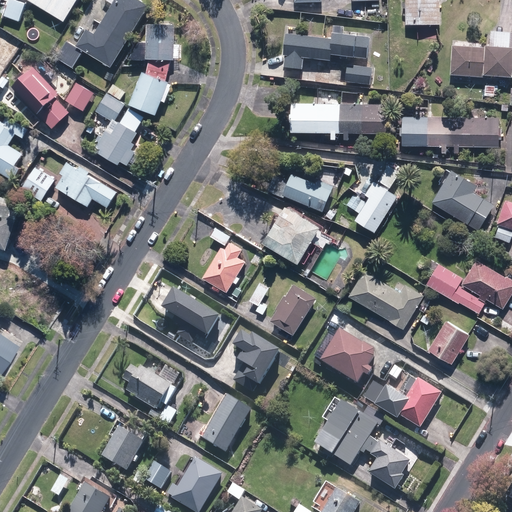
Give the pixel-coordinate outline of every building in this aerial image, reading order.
[(12,0),(10,0),(5,17),(20,22),(26,4),(12,0)] [(25,0),(64,24),(79,0),(25,0)] [(67,41),(56,59),(73,70),(84,52),(112,69),(150,8),(136,0),(110,0),(115,3),(95,35),(86,30),(76,46),(67,41)] [(405,0),(406,26),(441,25),(440,0),(405,0)] [(143,73),(130,106),(157,117),(170,83),(167,82),(171,62),(175,62),(176,24),(147,23),(146,61),(149,61),(146,75),(143,73)] [(287,33),(283,68),(303,70),(304,58),(332,62),(332,56),(368,61),(371,38),(343,35),(344,27),(333,25),(331,38),(287,33)] [(490,48),(452,46),(450,77),(511,81),(511,33),(491,32),(490,48)] [(373,68),(348,66),(346,83),(371,86),(373,68)] [(34,68),(12,88),(53,131),(71,113),(57,98),(60,95),(34,68)] [(412,84),(418,92),(427,86),(421,78),(412,84)] [(76,83),(65,101),(84,113),(95,95),(76,83)] [(486,102),(492,102),(492,98),(495,98),(495,86),(485,85),(484,97),(486,97),(486,102)] [(107,94),(96,112),(115,123),(126,105),(107,94)] [(389,105),(292,104),(292,134),(389,135),(389,105)] [(500,119),(402,118),(402,148),(500,149),(500,119)] [(99,144),(95,152),(119,166),(121,163),(128,167),(137,154),(133,151),(136,146),(132,144),(138,134),(119,122),(112,134),(105,130),(97,143),(99,144)] [(0,173),(16,182),(24,169),(18,166),(25,154),(11,146),(18,134),(0,123),(0,173)] [(118,193),(68,163),(61,175),(64,177),(57,190),(88,208),(93,200),(109,209),(118,193)] [(34,167),(21,189),(43,203),(56,181),(34,167)] [(452,171),(432,204),(479,232),(495,205),(474,192),(478,186),(452,171)] [(275,175),(267,192),(325,217),(338,188),(318,180),(316,184),(293,174),(290,182),(275,175)] [(355,222),(375,234),(398,197),(374,182),(365,197),(369,200),(355,222)] [(15,202),(0,197),(0,249),(8,252),(17,219),(10,217),(15,202)] [(511,203),(505,201),(497,225),(511,230),(511,254),(511,256),(511,203)] [(286,208),(263,245),(298,267),(321,230),(286,208)] [(511,231),(499,227),(495,239),(511,244),(511,239),(511,231)] [(222,249),(203,279),(228,294),(247,263),(239,258),(244,251),(230,243),(225,251),(222,249)] [(439,265),(426,285),(479,317),(488,302),(503,311),(511,296),(511,280),(477,260),(465,281),(439,265)] [(365,272),(349,297),(404,330),(424,296),(406,285),(400,293),(365,272)] [(269,304),(262,301),(269,288),(259,282),(249,302),(259,307),(256,312),(263,316),(269,304)] [(292,284),(269,321),(296,337),(318,299),(292,284)] [(222,319),(175,292),(162,313),(175,320),(173,324),(181,329),(176,337),(193,346),(200,335),(210,341),(222,319)] [(447,322),(428,351),(452,366),(470,336),(447,322)] [(0,372),(18,343),(0,331),(0,372)] [(342,331),(321,364),(358,387),(375,358),(375,351),(342,331)] [(233,384),(256,397),(282,353),(254,337),(251,341),(242,335),(234,349),(243,355),(238,364),(243,367),(233,384)] [(133,368),(124,382),(132,386),(128,394),(159,412),(163,405),(166,407),(177,389),(142,368),(139,372),(133,368)] [(374,383),(364,399),(376,406),(374,409),(398,422),(401,418),(421,430),(442,394),(409,375),(397,396),(374,383)] [(228,396),(202,440),(227,455),(253,411),(228,396)] [(341,403),(315,446),(351,468),(360,453),(365,456),(367,452),(372,455),(371,457),(378,461),(369,476),(396,492),(405,477),(403,476),(411,462),(376,441),(384,428),(379,425),(384,417),(368,407),(363,416),(341,403)] [(166,408),(158,421),(169,427),(176,414),(166,408)] [(120,428),(103,458),(128,473),(150,437),(137,429),(133,435),(120,428)] [(174,484),(166,496),(192,511),(201,511),(223,475),(196,459),(179,487),(174,484)] [(155,463),(145,480),(162,490),(172,473),(155,463)] [(61,475),(50,492),(60,498),(71,481),(61,475)] [(511,477),(503,493),(511,498),(511,477)] [(104,511),(111,499),(87,485),(70,511),(104,511)] [(337,488),(322,511),(355,511),(361,502),(337,488)] [(262,511),(263,511),(241,497),(234,510),(226,505),(221,511),(262,511)]
